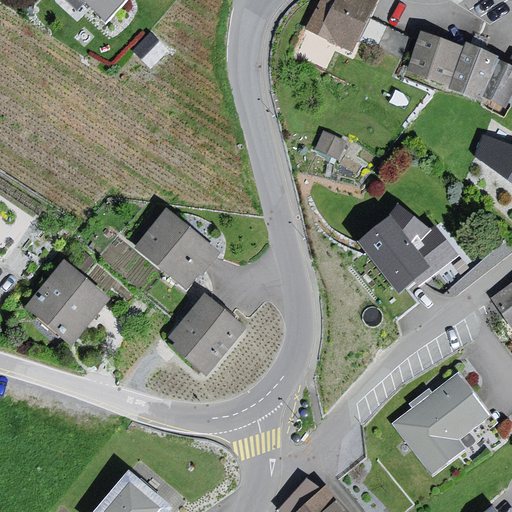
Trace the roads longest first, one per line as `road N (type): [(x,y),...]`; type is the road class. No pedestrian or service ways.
road 1 (unclassified): [(263,0),(249,29),(246,73),(302,327),(293,360),(254,404)]
road 2 (unclassified): [(254,404),(195,417),(0,359)]
road 3 (residential): [(264,459),(315,444),(393,358),(465,303)]
